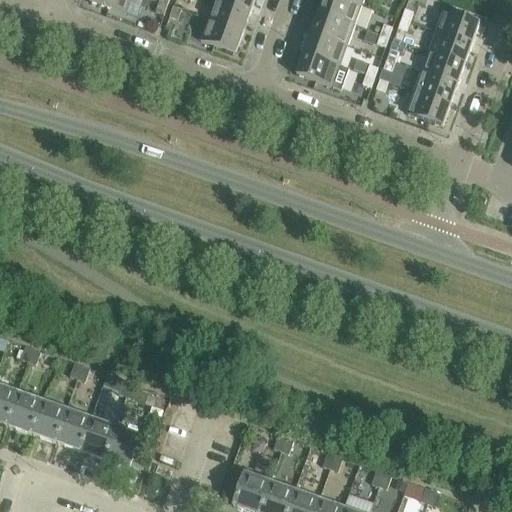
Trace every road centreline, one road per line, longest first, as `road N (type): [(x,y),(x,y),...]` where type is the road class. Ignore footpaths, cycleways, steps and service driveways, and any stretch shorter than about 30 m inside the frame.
road 1 (secondary): [(0,154),(511,343)]
road 2 (secondary): [(425,253),(0,108)]
road 3 (residential): [(252,93),(46,20)]
road 4 (residential): [(457,166),(252,93)]
road 5 (residential): [(509,27),(457,166)]
